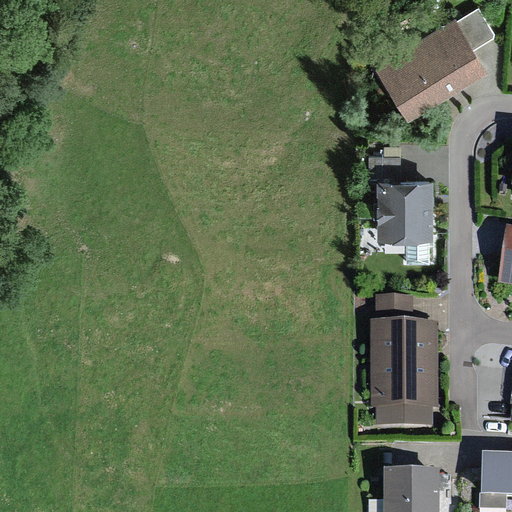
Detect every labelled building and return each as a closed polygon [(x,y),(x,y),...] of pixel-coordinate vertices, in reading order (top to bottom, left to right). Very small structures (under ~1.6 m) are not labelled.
[(378,67),(405,108),(477,61),(468,48),(492,33),(474,6),(378,67)] [(397,151),(369,151),(369,181),(380,181),(379,230),(429,231),(431,176),(397,175),(397,151)] [(511,233),(509,233),(502,279),(511,280),(511,233)] [(384,407),(384,421),(403,422),(403,405),(433,406),(435,326),(409,326),(409,299),(376,299),(374,407),(384,407)] [(511,462),(482,462),(481,510),(505,511),(505,498),(511,498),(511,462)] [(434,511),(435,478),(388,476),(386,511),(434,511)] [(454,511),(456,478),(444,478),(442,511),(454,511)]
